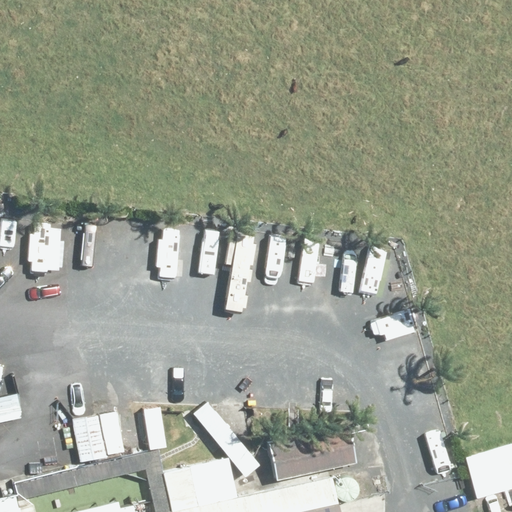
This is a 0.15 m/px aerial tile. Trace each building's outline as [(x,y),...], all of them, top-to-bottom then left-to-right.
[(210,233),(210,231),(195,230),(193,266),(224,267),(225,240),(220,240),(220,234),(210,233)] [(148,375),(108,376),(108,393),(149,392),(148,375)] [(15,393),(0,396),(0,416),(20,412),(15,393)] [(149,405),(133,408),(142,448),(158,444),(149,405)] [(98,417),(98,415),(72,419),(79,462),(107,458),(106,453),(123,450),(117,414),(98,417)] [(264,440),(272,480),(353,463),(344,422),(264,440)] [(156,450),(17,479),(21,496),(145,469),(154,511),(169,511),(160,470),(156,450)] [(375,511),(373,500),(359,503),(337,509),(335,499),(349,500),(357,494),(354,480),(344,477),(332,483),(333,475),(241,494),(233,455),(160,470),(169,511),(375,511)] [(31,511),(29,503),(17,506),(15,494),(0,497),(0,511),(133,511),(132,504),(117,508),(115,502),(72,511),(31,511)] [(429,511),(470,511),(467,500),(429,511)]
